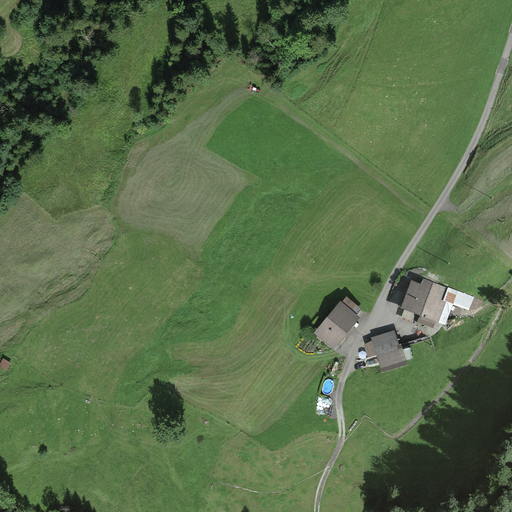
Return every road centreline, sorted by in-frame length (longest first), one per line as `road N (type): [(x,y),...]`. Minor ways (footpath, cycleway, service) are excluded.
road 1 (residential): [(511,25),(476,132),(353,345)]
road 2 (track): [(317,511),(353,345)]
